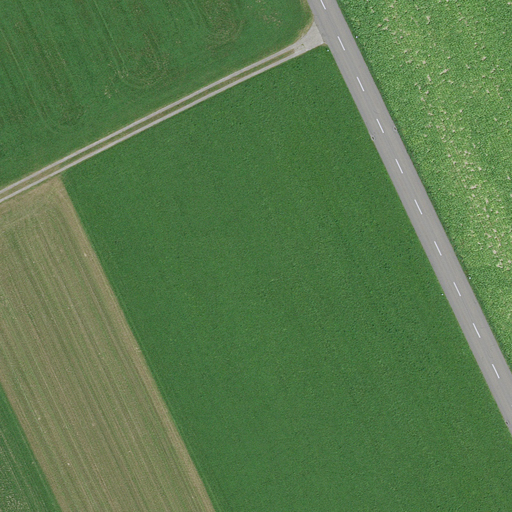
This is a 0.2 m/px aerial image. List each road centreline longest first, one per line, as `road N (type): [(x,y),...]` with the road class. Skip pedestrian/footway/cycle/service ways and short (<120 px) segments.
road 1 (unclassified): [(511,412),(318,0)]
road 2 (track): [(331,29),(0,196)]
